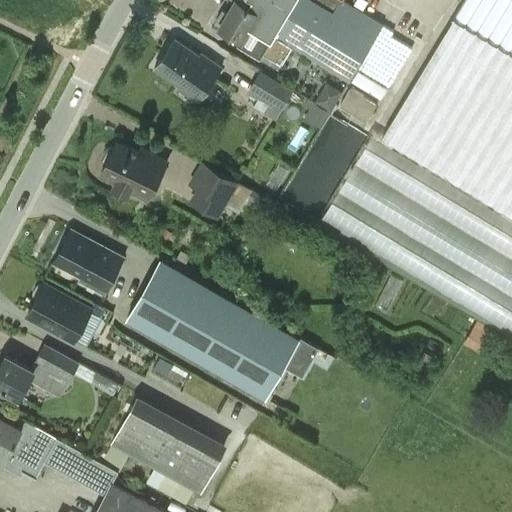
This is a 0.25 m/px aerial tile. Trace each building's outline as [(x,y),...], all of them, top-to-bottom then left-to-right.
[(308,54),(307,55),(349,80),(350,79),(384,24),(374,17),(346,0),(252,0),(248,7),(236,0),(235,0),(229,12),(223,9),(216,22),(221,25),(220,27),(241,39),(238,45),(261,59),(265,53),(281,64),(293,45),(308,54)] [(511,0),(466,0),(384,136),(511,213),(511,0)] [(198,101),(222,67),(200,52),(199,54),(175,38),(154,67),(179,84),(177,86),(198,101)] [(293,88),(276,78),(261,69),(247,92),(280,111),(293,88)] [(357,69),(352,81),(383,95),(388,83),(357,69)] [(349,85),(339,104),(369,120),(379,101),(349,85)] [(329,113),(314,104),(310,110),(305,118),(320,127),(329,113)] [(128,193),(131,187),(149,197),(167,160),(141,147),(139,151),(117,140),(114,147),(111,146),(108,147),(102,158),(103,162),(105,163),(102,170),(117,178),(113,185),(128,193)] [(253,189),(221,171),(203,160),(190,184),(198,188),(190,201),(219,219),(238,186),(242,189),(240,193),(248,198),(253,189)] [(56,257),(84,272),(82,275),(107,289),(124,256),(85,235),(83,239),(69,232),(56,257)] [(303,338),(162,257),(128,317),(269,398),(303,338)] [(91,307),(44,283),(43,285),(41,283),(38,284),(33,292),(34,295),(37,297),(28,315),(74,339),(91,307)] [(464,342),(487,355),(497,338),(495,337),(498,331),(480,320),(476,326),(474,325),(464,342)] [(444,346),(431,339),(427,346),(440,353),(444,346)] [(7,354),(0,366),(0,386),(20,397),(30,378),(49,389),(58,372),(68,377),(69,378),(72,372),(78,361),(45,343),(32,367),(7,354)] [(120,383),(78,361),(72,372),(114,395),(120,383)] [(173,367),(161,361),(156,371),(167,377),(173,367)] [(112,443),(202,493),(229,444),(139,394),(112,443)] [(0,463),(23,476),(25,471),(37,478),(47,461),(105,492),(93,511),(196,511),(195,511),(194,511),(170,511),(114,481),(120,470),(8,409),(4,417),(0,415),(0,463)]
